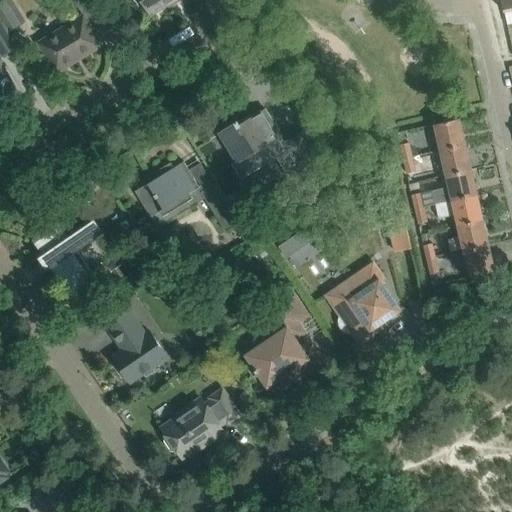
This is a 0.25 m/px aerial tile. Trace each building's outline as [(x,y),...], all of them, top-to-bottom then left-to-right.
[(10,0),(1,0),(0,1),(0,19),(1,20),(17,10),(10,0)] [(140,0),(150,16),(169,5),(168,3),(172,0),(140,0)] [(511,0),(501,0),(504,11),(511,9),(511,0)] [(38,43),(57,73),(102,46),(83,16),(38,43)] [(1,22),(0,22),(0,54),(2,57),(17,48),(1,22)] [(0,107),(19,96),(0,64),(0,107)] [(285,143),(281,136),(282,136),(281,135),(280,136),(265,111),(266,111),(266,110),(240,125),(237,121),(234,123),(234,124),(219,133),(237,162),(234,164),(242,177),(261,165),(262,167),(290,150),(302,170),(319,159),(302,132),(285,142),(285,143)] [(434,124),(440,150),(466,144),(460,118),(434,124)] [(400,145),(403,158),(412,156),(409,143),(400,145)] [(440,150),(445,175),(472,169),(466,144),(440,150)] [(412,156),(403,158),(406,174),(415,172),(412,156)] [(189,194),(199,188),(184,162),(174,168),(171,163),(141,180),(144,186),(135,192),(150,217),(160,211),(163,217),(192,199),(189,194)] [(432,191),(436,204),(477,195),(472,169),(445,175),(448,187),(432,191)] [(199,188),(205,198),(224,228),(238,219),(214,178),(199,188)] [(412,195),(415,209),(423,207),(420,193),(412,195)] [(454,215),(457,226),(483,220),(477,195),(436,204),(439,218),(454,215)] [(423,207),(415,209),(418,223),(427,221),(423,207)] [(411,248),(404,215),(387,219),(395,252),(411,248)] [(94,220),(68,238),(57,223),(32,240),(75,301),(99,284),(77,251),(104,233),(94,220)] [(457,226),(463,252),(489,246),(483,220),(457,226)] [(423,245),(427,260),(435,258),(431,243),(423,245)] [(269,253),(263,244),(251,252),(257,261),(269,253)] [(489,246),(463,252),(469,278),(495,272),(489,246)] [(435,258),(427,260),(430,274),(438,272),(435,258)] [(353,334),(359,343),(375,333),(372,329),(399,310),(380,282),(384,279),(373,264),(327,295),(340,315),(340,316),(339,321),(340,326),(343,330),(347,333),(352,334),(353,334)] [(271,383),(277,393),(324,362),(310,342),(300,349),(293,339),(304,332),(297,322),(307,315),(293,295),(272,309),(286,329),(247,356),(256,369),(254,371),(256,374),(258,372),(267,386),(271,383)] [(113,357),(119,366),(130,383),(143,374),(145,377),(154,371),(152,368),(167,358),(150,332),(146,334),(129,311),(106,326),(122,350),(113,357)] [(161,428),(182,459),(198,448),(200,450),(202,448),(197,441),(204,437),(209,443),(211,442),(210,440),(223,431),(220,426),(226,422),(228,424),(240,415),(222,390),(210,398),(212,400),(205,405),(202,400),(161,428)]
